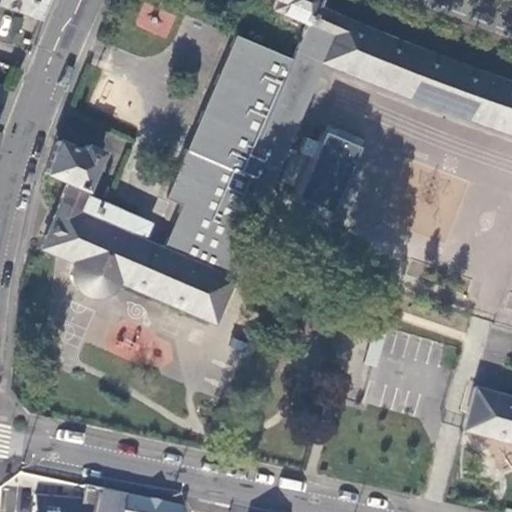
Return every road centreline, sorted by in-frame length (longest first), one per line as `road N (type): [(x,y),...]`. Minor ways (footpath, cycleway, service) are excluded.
road 1 (tertiary): [(0,208),(79,0)]
road 2 (residential): [(206,478),(0,432)]
road 3 (residential): [(346,511),(206,478)]
